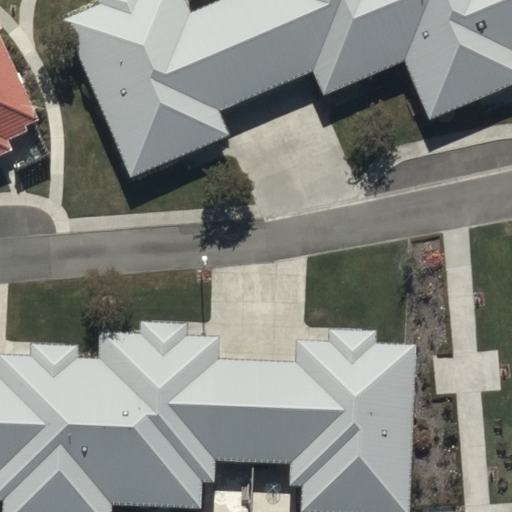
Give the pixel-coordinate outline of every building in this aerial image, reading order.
[(511,0),(225,0),(179,19),(171,0),(98,0),(101,7),(67,21),(126,163),(213,127),(205,108),(307,66),(316,89),(397,56),(420,111),(511,73),(511,58),(509,50),(511,48),(511,0)] [(0,69),(0,126),(21,117),(0,69)] [(242,459),(245,370),(199,369),(200,346),(175,345),(175,323),(143,322),(142,337),(100,336),(99,364),(94,498),(190,502),(191,481),(211,482),(211,457),(242,459)] [(302,373),(245,370),(242,459),(282,460),(282,480),(299,480),(298,506),(393,510),(399,353),(360,351),(361,338),(333,337),(333,349),(303,347),(302,373)] [(93,511),(94,498),(99,364),(68,362),(69,348),(32,346),(31,363),(3,362),(2,385),(0,384),(0,491),(1,492),(0,511),(93,511)]
